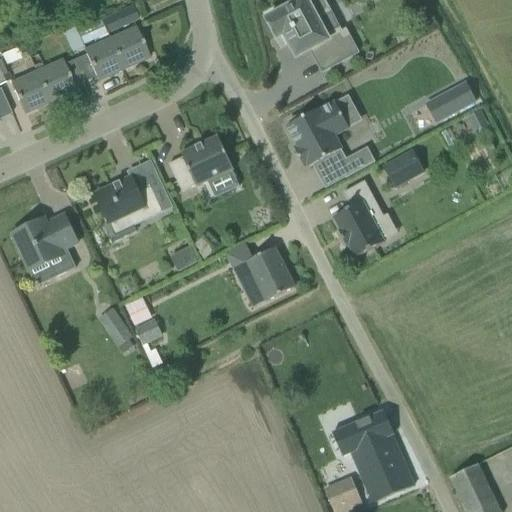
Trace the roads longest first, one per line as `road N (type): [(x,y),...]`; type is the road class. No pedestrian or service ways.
road 1 (unclassified): [(447,511),(272,140),(206,65)]
road 2 (residential): [(0,183),(168,97),(206,65)]
